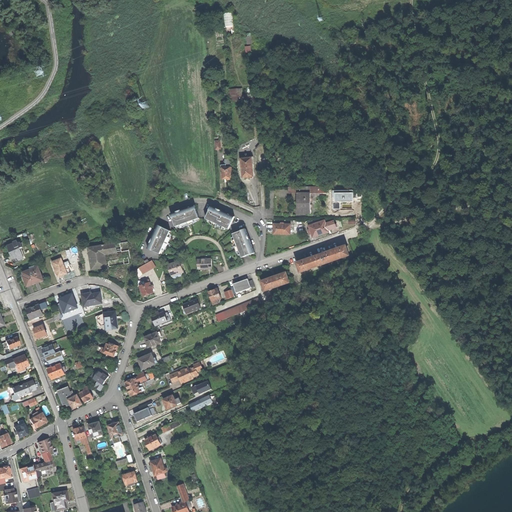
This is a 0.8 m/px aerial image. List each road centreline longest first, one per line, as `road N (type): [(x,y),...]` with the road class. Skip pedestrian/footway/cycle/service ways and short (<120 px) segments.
road 1 (track): [(411,0),(437,156),(423,177),(348,233)]
road 2 (residential): [(261,264),(244,218),(207,200),(159,216),(143,245),(154,256)]
road 3 (track): [(365,227),(511,199)]
road 4 (residential): [(133,313),(122,292),(94,279),(14,305)]
road 5 (residential): [(133,313),(261,264)]
road 6 (residential): [(110,393),(124,411),(156,511)]
road 7 (residential): [(14,305),(61,423)]
